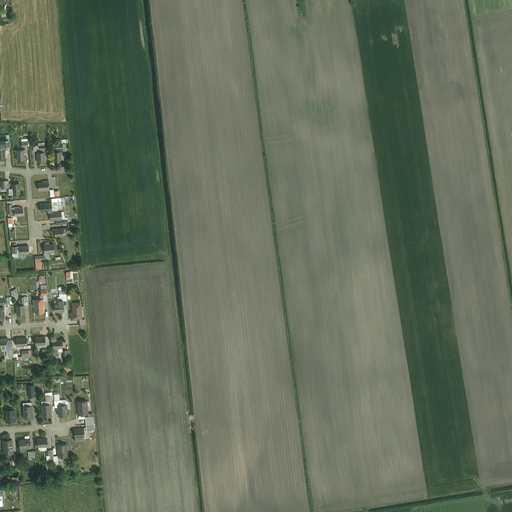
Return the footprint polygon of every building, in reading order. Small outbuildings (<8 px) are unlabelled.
[(25,149),(15,150),(16,159),(24,159),(24,153),(26,152),(25,149)] [(45,151),(37,152),(38,162),(45,162),(44,156),(46,156),(46,151),(45,151)] [(61,151),(52,152),(53,161),(61,161),(61,151)] [(42,182),(38,182),(38,190),(45,189),(45,190),(50,190),(49,180),(42,180),(42,182)] [(20,182),(12,183),(13,195),(21,194),(20,182)] [(62,210),(61,198),(51,199),(51,202),(52,211),(62,210)] [(51,202),(39,203),(39,212),(52,211),(51,202)] [(19,206),(13,207),(13,216),(24,215),(24,208),(19,208),(19,206)] [(63,211),(50,212),(50,220),(64,218),(63,211)] [(62,228),(53,228),(53,236),(63,235),(63,232),(62,228)] [(55,243),(43,244),(44,253),(49,252),(55,252),(55,243)] [(29,245),(17,246),(18,254),(30,253),(29,245)] [(43,299),(33,300),(34,314),(43,313),(42,305),(44,305),(44,300),(43,299)] [(56,303),(53,303),(54,312),(65,311),(64,300),(58,300),(56,301),(56,303)] [(80,302),(71,303),(71,311),(69,312),(70,320),(78,319),(82,319),(80,302)] [(19,305),(15,305),(16,314),(26,314),(25,304),(23,304),(19,305)] [(44,336),(34,337),(35,345),(45,344),(44,336)] [(27,337),(16,337),(17,346),(27,345),(27,337)] [(9,338),(0,338),(0,347),(9,347),(9,338)] [(62,339),(52,340),(52,348),(57,348),(63,347),(62,339)] [(46,392),(47,401),(51,400),(54,400),(54,391),(46,392)] [(88,400),(77,401),(78,415),(89,414),(88,400)] [(33,403),(23,404),(25,418),(34,417),(33,403)] [(52,403),(43,404),(44,417),(53,416),(52,403)] [(63,404),(59,404),(59,407),(60,416),(69,415),(68,404),(63,404)] [(15,409),(7,409),(8,421),(16,421),(15,409)] [(91,416),(87,416),(88,430),(96,430),(95,412),(91,412),(91,416)] [(86,428),(76,429),(77,437),(87,436),(86,428)] [(48,437),(38,438),(38,447),(49,446),(48,437)] [(14,439),(4,440),(5,453),(15,453),(14,439)] [(32,439),(20,440),(20,448),(32,448),(32,439)] [(68,444),(59,444),(60,456),(69,456),(68,444)]
